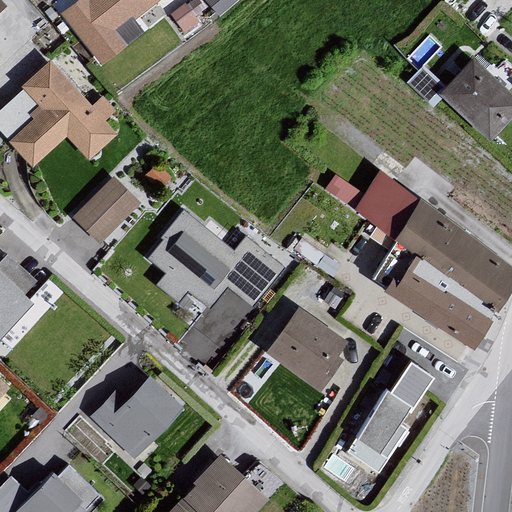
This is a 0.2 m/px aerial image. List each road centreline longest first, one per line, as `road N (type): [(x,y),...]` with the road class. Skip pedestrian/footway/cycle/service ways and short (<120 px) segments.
road 1 (residential): [(341,511),(0,211)]
road 2 (residential): [(395,511),(465,407),(498,401)]
road 3 (unknown): [(298,473),(369,358)]
